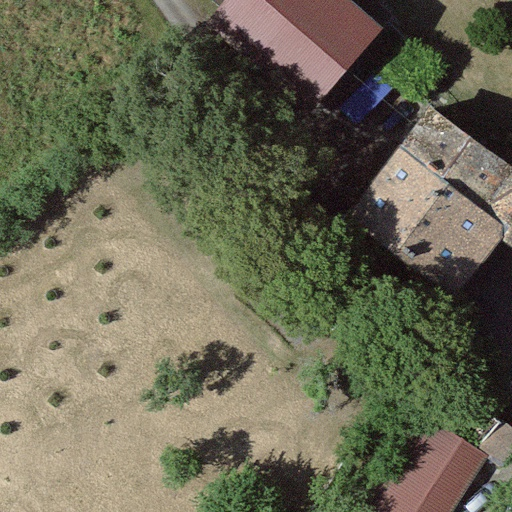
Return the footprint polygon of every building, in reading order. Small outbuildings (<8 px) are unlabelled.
[(387,26),(357,0),(228,0),(211,19),(315,110),(387,26)] [(384,61),(351,103),(374,121),(407,79),(384,61)] [(511,169),(511,170),(426,111),(348,224),(458,301),(499,242),(511,250),(511,169)] [(361,298),(323,254),(276,296),(315,339),(361,298)] [(511,442),(511,426),(465,389),(444,414),(500,458),(511,442)] [(448,511),(486,451),(419,409),(357,509),(362,511),(448,511)]
